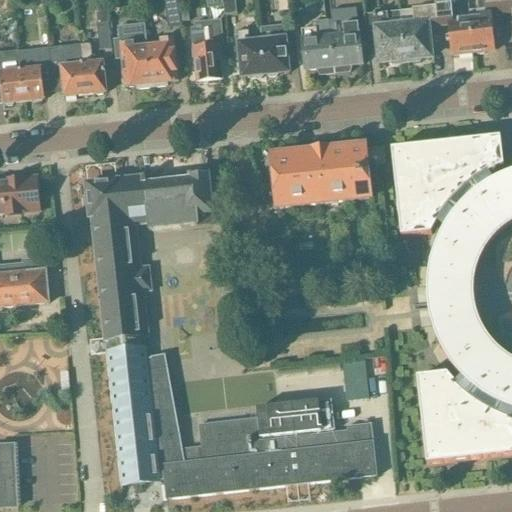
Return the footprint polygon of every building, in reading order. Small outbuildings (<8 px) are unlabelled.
[(165,0),(169,30),(182,29),(178,0),(165,0)] [(207,0),(209,8),(223,7),(222,0),(207,0)] [(222,0),(223,7),(225,18),(236,17),(234,0),(222,0)] [(405,62),(405,65),(420,63),(421,60),(431,59),(428,25),(437,24),(437,20),(434,0),(424,0),(425,9),(413,11),(399,12),(405,62)] [(471,55),(473,54),(470,20),(459,21),(459,17),(454,18),(451,0),(434,0),(437,20),(447,19),(452,57),(461,56),(463,58),(469,57),(471,55)] [(473,54),(476,54),(478,56),(484,55),(486,53),(495,52),(491,16),(502,14),(500,0),(482,0),(481,0),(477,4),(478,11),(469,12),(470,20),(473,54)] [(511,0),(500,0),(502,14),(511,13),(511,23),(511,0)] [(364,16),(366,35),(376,34),(380,65),(390,64),(392,66),(405,65),(405,62),(399,12),(388,13),(386,9),(375,10),(374,15),(364,16)] [(99,14),(95,15),(99,49),(111,48),(107,10),(99,11),(99,14)] [(198,85),(208,84),(211,86),(218,85),(220,83),(222,82),(218,50),(225,49),(222,21),(194,24),(195,29),(192,29),(194,50),(192,51),(193,60),(195,60),(198,85)] [(345,22),(329,24),(334,70),(363,67),(358,25),(346,26),(345,22)] [(306,73),(334,70),(329,24),(314,26),(314,30),(301,31),(306,73)] [(152,90),(152,87),(147,49),(144,26),(118,29),(120,41),(114,41),(116,62),(123,61),(125,80),(126,80),(127,90),(136,89),(137,92),(152,90)] [(260,29),(261,42),(266,78),(267,78),(270,80),(276,79),(279,76),(289,75),(284,26),(260,29)] [(264,78),(266,78),(261,42),(250,43),(249,33),(237,34),(238,45),(242,80),(252,79),(255,81),(262,80),(264,78)] [(147,49),(152,87),(152,90),(168,88),(167,85),(177,84),(176,74),(177,74),(173,40),(160,42),(161,48),(147,49)] [(79,47),(85,98),(95,96),(97,98),(103,97),(104,95),(106,95),(103,64),(92,65),(90,46),(79,47)] [(49,50),(54,95),(64,93),(64,100),(66,100),(68,101),(74,100),(75,98),(85,98),(79,47),(49,50)] [(44,96),(54,95),(49,50),(18,53),(23,104),(33,103),(35,105),(41,104),(43,102),(45,102),(44,96)] [(0,104),(3,104),(3,107),(4,107),(6,108),(12,108),(14,105),(23,104),(18,53),(0,54),(0,104)] [(511,175),(508,177),(494,183),(490,175),(495,173),(505,169),(501,140),(393,152),(402,239),(433,236),(438,225),(448,230),(447,232),(439,243),(434,257),(431,269),(429,281),(428,292),(429,304),(429,310),(432,322),(435,333),(439,343),(445,354),(451,365),(455,370),(463,379),(456,385),(448,376),(418,379),(428,467),(511,457),(511,175)] [(386,166),(384,149),(366,151),(366,146),(272,157),(278,212),(372,201),(368,168),(386,166)] [(92,220),(95,245),(122,489),(163,485),(164,501),(376,480),(370,427),(345,429),(346,434),(330,436),(327,405),(268,411),(271,442),(258,443),(256,421),(197,427),(199,449),(160,453),(155,407),(162,407),(160,383),(152,384),(150,361),(160,360),(157,338),(148,339),(145,312),(153,311),(148,270),(141,270),(136,227),(149,226),(150,232),(214,225),(208,176),(190,178),(191,180),(147,185),(146,179),(86,185),(89,220),(92,220)] [(37,179),(0,182),(0,216),(41,213),(37,179)] [(0,310),(49,306),(46,273),(42,274),(41,261),(21,262),(22,267),(0,269),(0,310)] [(377,264),(316,271),(317,282),(379,274),(377,264)] [(287,299),(306,297),(305,285),(285,287),(287,299)] [(347,403),(369,400),(365,361),(343,364),(347,403)] [(0,510),(18,509),(15,447),(0,447),(0,510)]
